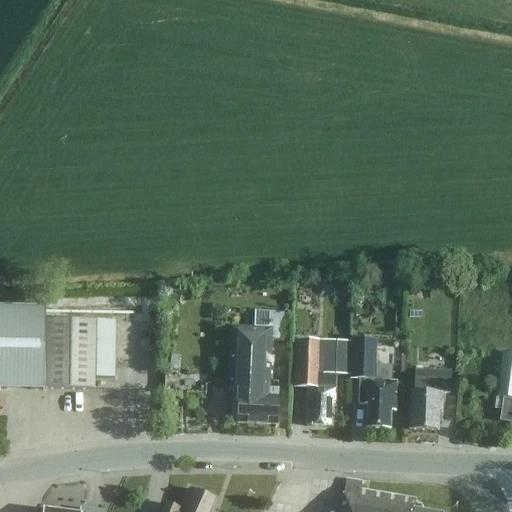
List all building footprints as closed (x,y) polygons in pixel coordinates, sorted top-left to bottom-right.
[(0,388),(44,389),(45,321),(46,307),(0,306),(0,388)] [(231,327),(228,389),(239,389),(238,423),(276,425),(278,397),(278,387),(269,387),(271,349),(271,341),(272,312),(255,311),(254,329),(231,327)] [(271,341),(271,349),(291,350),(292,331),(284,331),(285,313),(273,312),(271,341)] [(45,321),(44,389),(94,390),(95,379),(115,379),(116,322),(95,322),(45,321)] [(349,376),(349,380),(350,380),(350,379),(360,379),(359,405),(368,405),(367,429),(390,429),(391,411),(395,412),(396,382),(374,381),(376,340),(352,339),(351,343),(350,343),(349,376)] [(349,376),(350,343),(296,340),(294,388),(308,388),(307,427),(331,427),(334,425),(336,375),(349,376)] [(511,353),(503,352),(496,398),(504,399),(501,421),(511,422),(511,353)] [(180,358),(163,357),(162,375),(179,376),(180,358)] [(442,393),(450,394),(451,373),(415,372),(414,392),(412,392),(411,430),(438,431),(439,411),(442,411),(442,393)] [(420,511),(414,511),(416,500),(361,491),(362,482),(346,480),(340,511),(420,511)] [(209,511),(215,500),(190,489),(180,510),(166,504),(162,511),(209,511)]
